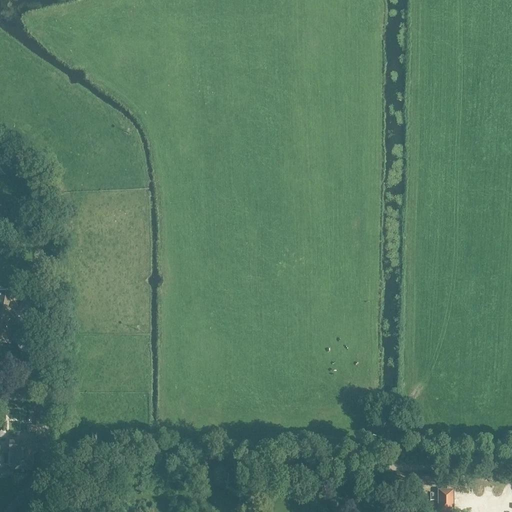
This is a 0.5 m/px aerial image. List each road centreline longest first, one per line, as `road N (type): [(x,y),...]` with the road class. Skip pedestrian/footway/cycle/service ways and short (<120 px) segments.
road 1 (track): [(511,473),(40,471)]
road 2 (unclassified): [(6,511),(40,471),(44,445),(37,203),(21,173),(0,161)]
